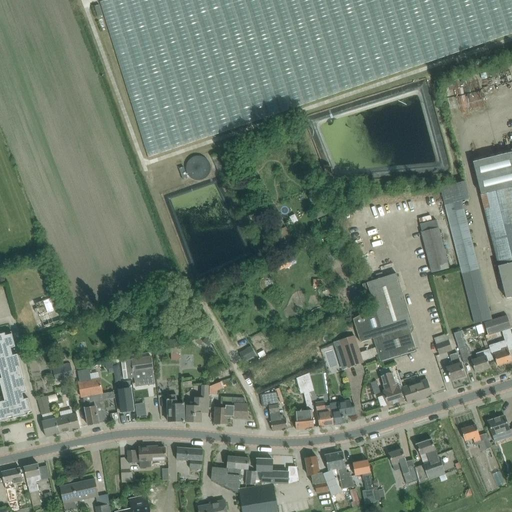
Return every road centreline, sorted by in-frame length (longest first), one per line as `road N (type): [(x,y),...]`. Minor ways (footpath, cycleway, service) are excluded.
road 1 (tertiary): [(0,461),(129,433),(325,440),(511,381)]
road 2 (unknown): [(54,448),(17,327)]
